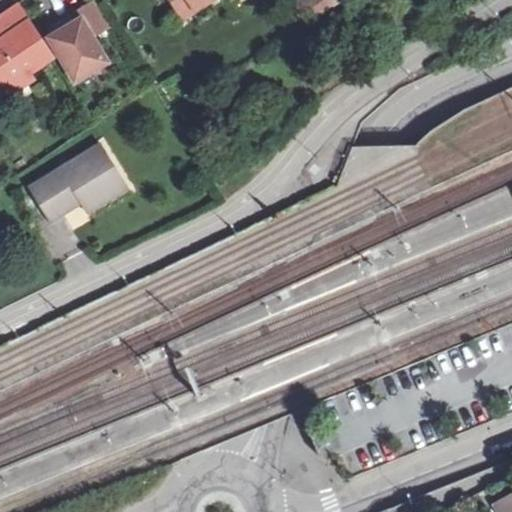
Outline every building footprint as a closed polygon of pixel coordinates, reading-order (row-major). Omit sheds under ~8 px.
[(112,27),(96,0),(93,0),(77,10),(82,18),(51,37),(77,80),(109,61),(95,37),(112,27)] [(174,0),(177,4),(182,0),(190,0),(197,10),(210,0),(174,0)] [(190,0),(182,0),(177,4),(186,17),(197,10),(190,0)] [(340,4),(337,0),(304,0),(298,4),(310,23),(340,4)] [(54,56),(19,5),(0,17),(0,84),(4,90),(30,73),(54,56)] [(34,79),(30,73),(4,90),(8,96),(34,79)] [(72,187),(81,201),(87,212),(129,187),(104,145),(31,188),(50,220),(67,210),(58,195),(72,187)] [(58,195),(67,210),(81,201),(72,187),(58,195)] [(511,511),(511,495),(497,504),(501,511),(511,511)]
